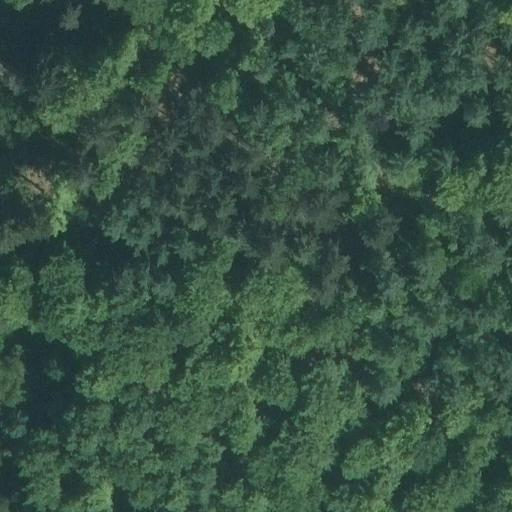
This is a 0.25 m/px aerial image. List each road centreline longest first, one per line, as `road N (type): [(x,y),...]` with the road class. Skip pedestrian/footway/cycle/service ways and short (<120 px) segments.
road 1 (track): [(178,0),(511,251)]
road 2 (track): [(38,280),(358,511)]
